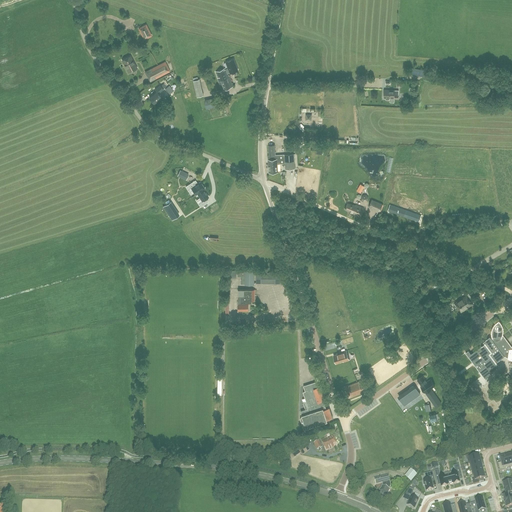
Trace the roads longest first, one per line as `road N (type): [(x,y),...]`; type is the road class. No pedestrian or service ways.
road 1 (tertiary): [(0,463),(62,458),(223,468),(336,496)]
road 2 (unclassified): [(343,419),(263,182)]
road 3 (unclassified): [(263,182),(159,138),(89,50)]
road 4 (unclassified): [(343,419),(502,306)]
road 5 (unclassified): [(263,182),(261,124),(281,0)]
road 6 (track): [(415,248),(263,182)]
